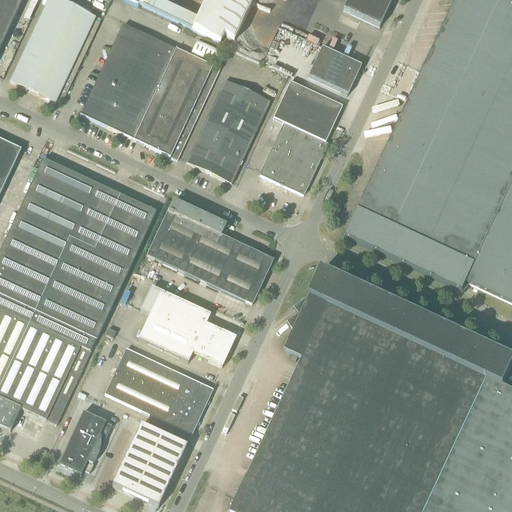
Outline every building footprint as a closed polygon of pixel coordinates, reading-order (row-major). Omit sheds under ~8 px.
[(0,0),(0,49),(22,0),(0,0)] [(50,0),(48,0),(39,22),(89,46),(99,25),(94,22),(95,21),(50,0)] [(206,0),(197,21),(192,32),(220,45),(224,36),(234,41),(252,0),(206,0)] [(379,29),(392,0),(348,0),(343,12),(379,29)] [(349,231),(346,239),(463,294),(463,293),(467,289),(469,287),(471,287),(511,306),(511,0),(457,0),(358,211),(349,231)] [(39,22),(25,51),(62,68),(61,71),(75,77),(89,46),(39,22)] [(110,51),(164,76),(176,51),(175,50),(175,51),(122,26),(110,51)] [(197,41),(190,56),(218,68),(225,54),(197,41)] [(361,68),(321,49),(308,78),(347,97),(361,68)] [(25,51),(10,84),(27,92),(38,97),(55,106),(56,104),(61,106),(75,77),(61,71),(62,68),(25,51)] [(110,51),(98,77),(125,90),(152,102),(164,76),(110,51)] [(219,71),(176,51),(164,76),(152,102),(150,106),(187,123),(170,159),(177,162),(219,71)] [(98,77),(80,117),(106,129),(125,90),(98,77)] [(224,84),(185,165),(231,186),(269,105),(224,84)] [(273,120),(283,125),(259,177),(303,198),(327,146),(325,145),(342,108),(290,84),(273,120)] [(133,142),(150,106),(152,102),(125,90),(106,129),(133,142)] [(150,106),(133,142),(170,159),(187,123),(150,106)] [(0,142),(0,193),(20,152),(0,142)] [(155,214),(42,162),(0,252),(0,428),(10,433),(20,411),(56,427),(91,354),(90,353),(95,342),(96,342),(127,275),(155,214)] [(167,214),(147,258),(159,264),(251,308),(272,263),(260,257),(220,239),(222,235),(224,237),(226,233),(223,232),(225,228),(173,204),(168,214),(167,214)] [(284,352),(302,360),(230,511),(511,511),(511,391),(511,392),(511,390),(511,378),(509,377),(511,369),(511,358),(322,270),(310,297),(310,298),(294,309),(299,315),(287,323),(294,332),(284,352)] [(151,289),(140,313),(149,317),(229,355),(236,340),(222,333),(206,326),(210,317),(160,293),(151,289)] [(149,317),(137,341),(187,365),(192,356),(207,363),(221,370),(229,355),(149,317)] [(112,340),(114,337),(115,334),(108,331),(105,337),(112,340)] [(191,437),(212,392),(126,352),(104,397),(191,437)] [(79,482),(83,472),(90,475),(94,467),(92,466),(96,460),(112,427),(83,414),(56,471),(79,482)] [(185,449),(139,428),(112,490),(157,510),(185,449)]
